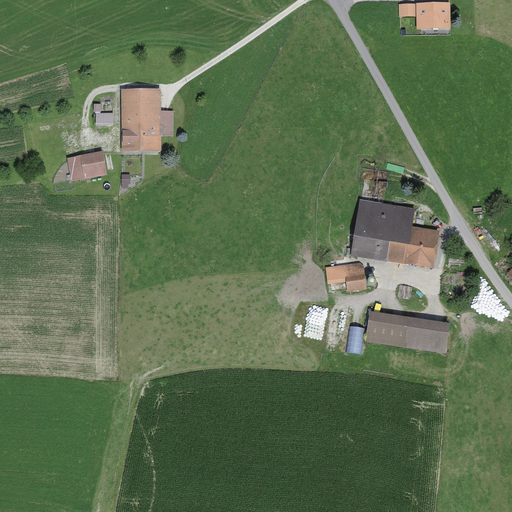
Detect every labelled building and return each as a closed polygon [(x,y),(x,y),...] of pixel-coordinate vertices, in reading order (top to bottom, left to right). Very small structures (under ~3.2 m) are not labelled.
[(420,7),(420,26),(447,25),(446,6),(420,7)] [(173,134),(172,112),(159,112),(159,92),(122,93),(123,114),(128,113),(129,133),(125,133),(126,148),(159,147),(158,135),(173,134)] [(115,115),(101,114),(101,107),(96,107),(95,125),(114,126),(115,115)] [(105,175),(102,158),(82,161),(81,158),(68,161),(72,181),(105,175)] [(414,211),(361,202),(353,249),(406,258),(406,260),(432,264),(436,238),(410,234),(414,211)] [(454,253),(454,261),(467,263),(467,254),(454,253)] [(347,276),(349,288),(362,286),(360,272),(363,272),(362,262),(328,266),(329,278),(347,276)] [(368,339),(443,351),(446,326),(372,314),(368,339)] [(363,355),(364,330),(349,329),(348,354),(363,355)]
